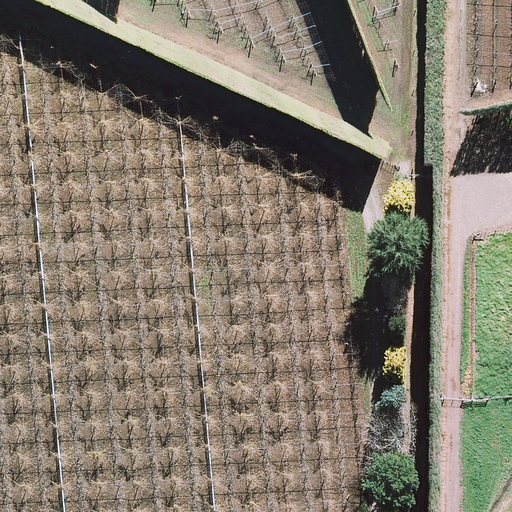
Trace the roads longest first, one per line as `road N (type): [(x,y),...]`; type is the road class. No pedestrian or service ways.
road 1 (track): [(380,511),(379,275),(374,223),(358,179),(299,133),(3,0)]
road 2 (track): [(451,511),(459,0)]
road 3 (track): [(425,0),(419,511)]
